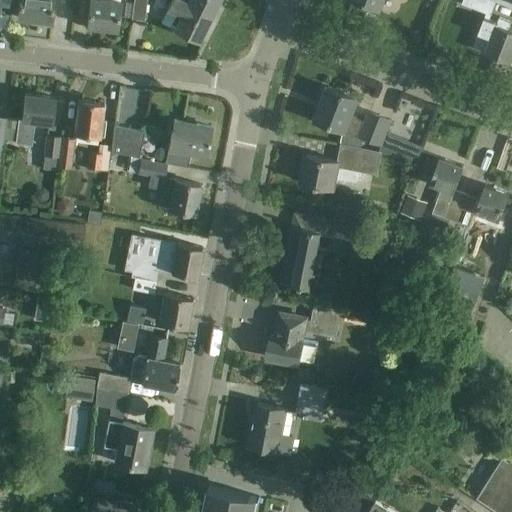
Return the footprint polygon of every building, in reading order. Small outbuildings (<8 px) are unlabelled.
[(20,0),(18,17),(51,21),(53,0),(20,0)] [(90,0),(87,26),(117,30),(121,1),(120,1),(120,0),(90,0)] [(143,22),(146,0),(134,0),(132,20),(143,22)] [(212,14),(183,0),(171,0),(168,7),(177,12),(170,26),(199,40),(212,14)] [(183,0),(212,14),(218,0),(183,0)] [(398,0),(358,0),(380,8),(383,0),(395,0),(398,1),(398,0)] [(422,0),(421,6),(437,11),(440,0),(422,0)] [(492,15),(497,2),(492,0),(464,0),(463,4),(492,15)] [(485,17),(474,45),(511,60),(511,30),(497,24),(498,22),(485,17)] [(317,119),(335,126),(382,144),(392,120),(369,112),(365,122),(351,116),(358,98),(329,87),(317,119)] [(25,93),(22,121),(18,120),(15,145),(31,147),(34,123),(51,125),(55,97),(25,93)] [(78,100),(74,134),(100,137),(100,135),(104,136),(106,120),(102,119),(104,103),(78,100)] [(158,118),(155,130),(171,133),(169,147),(206,154),(212,127),(174,119),(174,121),(158,118)] [(145,131),(115,125),(112,151),(132,155),(139,156),(145,131)] [(45,155),(43,169),(56,170),(57,156),(58,156),(60,136),(47,134),(44,155),(45,155)] [(74,138),(62,136),(58,166),(71,168),(74,138)] [(379,175),(383,151),(342,144),(341,146),(340,146),(337,161),(306,155),(301,182),(334,189),(336,178),(359,183),(362,171),(379,175)] [(88,168),(101,169),(103,153),(90,152),(88,168)] [(168,163),(164,162),(139,156),(132,155),(129,170),(138,172),(138,174),(164,178),(165,179),(168,163)] [(430,184),(443,189),(433,213),(457,222),(468,194),(456,190),(465,166),(440,157),(430,184)] [(175,179),(169,178),(164,207),(195,213),(200,184),(175,179)] [(137,190),(157,197),(161,186),(141,179),(137,190)] [(480,199),(468,194),(457,222),(468,226),(474,211),(500,221),(510,194),(485,185),(480,199)] [(409,192),(403,209),(422,216),(428,200),(409,192)] [(57,200),(56,207),(61,212),(67,213),(74,209),(74,201),(69,196),(62,195),(57,200)] [(372,210),(396,216),(401,201),(397,199),(393,209),(374,204),(372,210)] [(0,239),(21,242),(20,249),(15,286),(53,291),(59,247),(73,249),(82,250),(82,249),(85,225),(50,220),(30,217),(0,213),(0,239)] [(284,269),(282,283),(309,288),(317,249),(319,234),(335,237),(334,248),(339,249),(352,252),(352,249),(357,225),(335,220),(295,213),(290,241),(291,241),(290,249),(286,269),(284,269)] [(132,275),(132,277),(134,278),(156,282),(158,268),(170,271),(197,276),(202,249),(203,247),(176,242),(161,239),(144,236),(139,260),(135,259),(132,275)] [(479,293),(483,281),(454,269),(450,281),(479,293)] [(134,278),(133,290),(154,294),(156,282),(134,278)] [(475,304),(479,293),(450,281),(446,293),(475,304)] [(158,322),(187,327),(193,298),(163,292),(158,322)] [(471,316),(475,304),(446,293),(442,303),(471,316)] [(318,347),(303,344),(306,330),(337,336),(342,308),(315,303),(312,319),(282,313),(277,337),(271,336),(267,356),(300,363),(300,360),(315,363),(318,347)] [(466,327),(471,316),(442,303),(438,314),(466,327)] [(130,304),(127,321),(138,323),(143,324),(146,307),(130,304)] [(466,327),(438,314),(437,317),(453,332),(462,339),(466,327)] [(133,350),(138,323),(127,321),(123,320),(118,346),(133,350)] [(47,331),(18,326),(16,341),(44,346),(47,331)] [(147,357),(146,357),(139,355),(134,359),(130,377),(100,372),(97,387),(97,390),(128,395),(131,379),(142,381),(141,383),(175,389),(180,363),(162,360),(167,338),(151,334),(147,357)] [(68,373),(65,394),(93,398),(95,377),(68,373)] [(145,467),(153,428),(123,422),(128,395),(97,390),(96,404),(111,408),(104,445),(118,448),(115,461),(145,467)] [(327,404),(299,398),(296,411),(324,416),(327,404)] [(250,446),(291,454),(294,438),(282,435),(287,409),(258,403),(250,446)] [(224,462),(214,459),(212,467),(223,469),(224,462)] [(502,460),(477,498),(498,511),(511,511),(511,464),(507,462),(502,459),(502,460)] [(256,511),(260,497),(210,486),(204,511),(256,511)] [(395,511),(376,500),(361,492),(351,511),(395,511)] [(95,497),(93,509),(112,511),(114,511),(117,500),(95,497)]
